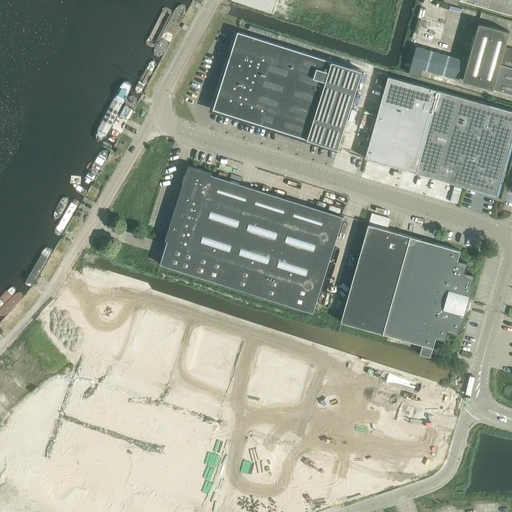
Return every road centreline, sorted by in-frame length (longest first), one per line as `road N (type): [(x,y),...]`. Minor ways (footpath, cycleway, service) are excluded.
road 1 (unclassified): [(511,232),(151,120)]
road 2 (unclassified): [(151,120),(54,287),(0,352)]
road 3 (unclassified): [(350,511),(444,474),(462,422),(481,406)]
road 4 (unclassified): [(481,406),(477,385),(511,260)]
road 5 (unclassified): [(151,120),(212,0)]
